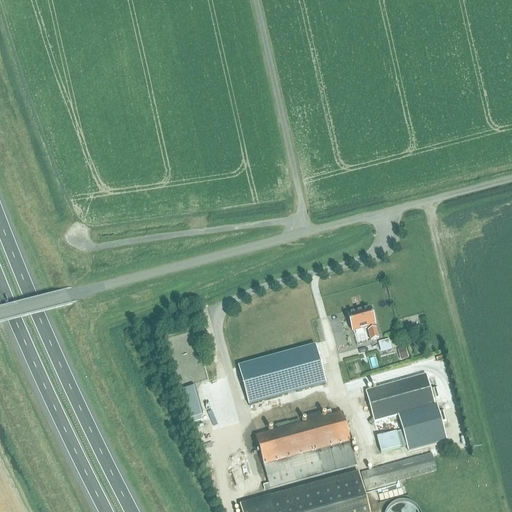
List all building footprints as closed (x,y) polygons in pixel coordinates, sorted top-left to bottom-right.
[(348,316),(353,333),(367,329),(371,342),(378,339),(370,309),(348,316)] [(381,350),(390,348),(388,341),(379,344),(381,350)] [(315,347),(238,368),(249,406),(326,385),(315,347)] [(402,360),(408,358),(405,349),(399,351),(402,360)] [(426,376),(367,393),(375,423),(398,416),(408,453),(445,442),(435,406),(426,376)] [(181,402),(196,398),(193,388),(178,392),(181,402)] [(357,466),(343,414),(255,439),(269,490),(357,466)] [(396,432),(377,437),(381,454),(400,449),(396,432)] [(436,472),(432,456),(361,475),(365,491),(436,472)] [(358,511),(349,476),(240,506),(241,511),(358,511)] [(401,484),(378,490),(379,496),(403,490),(401,484)] [(397,502),(393,503),(390,505),(388,508),(386,511),(385,511),(420,511),(420,509),(417,507),(415,504),(411,502),(408,501),(404,501),(400,501),(397,502)]
